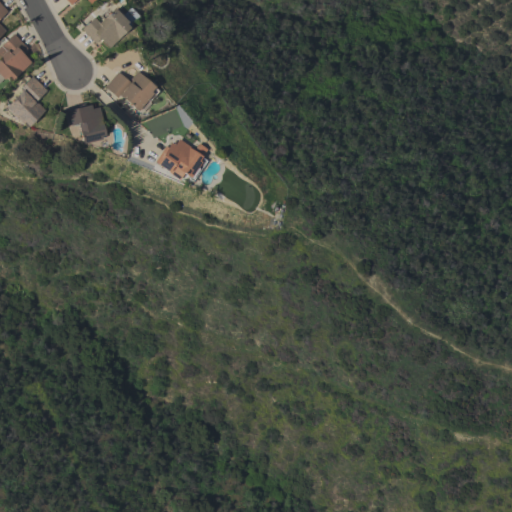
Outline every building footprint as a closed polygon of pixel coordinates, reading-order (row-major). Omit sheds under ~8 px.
[(126,22),(124,23),(128,27),(122,33),(122,34),(107,48),(99,38),(93,43),(80,29),(92,17),(97,22),(112,7),(126,22)] [(0,44),(12,33),(25,48),(21,53),(30,62),(14,77),(14,76),(8,81),(5,77),(2,80),(0,77),(0,44)] [(127,81),(135,71),(153,86),(152,87),(156,91),(147,101),(145,100),(136,111),(117,95),(115,97),(103,87),(116,71),(127,81)] [(10,121),(0,111),(4,107),(3,107),(21,90),(19,87),(31,76),(45,90),(33,101),(36,104),(37,103),(43,110),(26,126),(22,122),(20,124),(14,118),(10,121)] [(104,135),(98,137),(99,139),(80,143),(76,124),(68,125),(64,108),(83,104),(83,105),(89,104),(90,108),(97,106),(104,135)] [(191,149),(196,143),(205,149),(199,157),(204,161),(189,182),(185,179),(186,177),(171,166),(166,172),(154,163),(152,161),(163,146),(165,147),(169,142),(172,145),(176,138),(191,149)]
